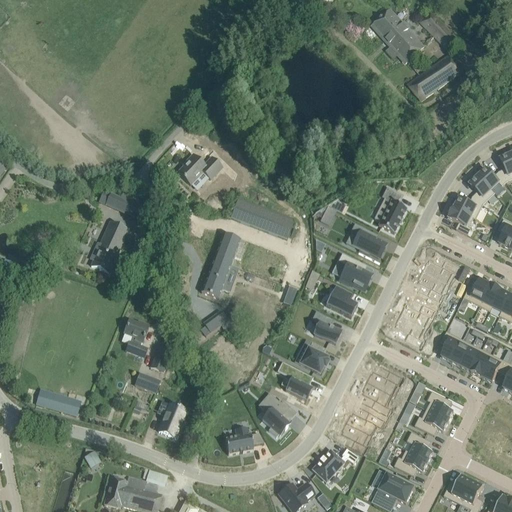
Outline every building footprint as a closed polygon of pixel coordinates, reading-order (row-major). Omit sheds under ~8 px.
[(390,12),(372,28),(390,47),(384,52),(392,60),(397,56),(405,65),(412,58),(422,49),(397,20),(390,12)] [(449,53),(460,42),(431,12),(419,24),(449,53)] [(475,58),(484,69),(489,64),(480,54),(475,58)] [(408,86),(421,102),(463,73),(450,55),(420,76),(408,86)] [(210,181),(222,169),(212,159),(204,167),(193,156),(183,167),(184,168),(178,175),(190,187),(203,174),(210,181)] [(505,171),(499,174),(506,184),(511,181),(511,158),(511,156),(500,161),(505,171)] [(486,170),(478,178),(494,196),(495,195),(491,192),(499,185),(502,188),(506,184),(499,174),(494,178),(486,170)] [(478,178),(470,186),(477,194),(472,199),(483,207),(494,196),(478,178)] [(379,212),(375,220),(381,223),(378,227),(394,235),(406,210),(398,206),(403,197),(387,189),(382,199),(391,203),(385,215),(379,212)] [(104,194),(100,203),(149,225),(155,212),(140,205),(142,201),(124,192),(120,201),(104,194)] [(454,209),(454,210),(476,221),(483,207),(472,199),(469,205),(459,200),(454,210),(454,209)] [(286,241),(293,221),(236,200),(229,219),(286,241)] [(327,208),(320,222),(329,227),(336,213),(327,208)] [(454,210),(449,220),(459,225),(456,231),(467,237),(468,237),(471,230),(469,229),(473,220),(475,221),(476,221),(454,210)] [(511,225),(504,221),(498,233),(504,236),(499,245),(510,250),(511,245),(511,225)] [(108,274),(128,231),(110,224),(98,251),(91,267),(108,274)] [(354,225),(350,235),(358,239),(353,247),(360,251),(359,253),(369,258),(370,255),(379,260),(386,246),(377,241),(379,237),(354,225)] [(223,235),(214,261),(231,267),(241,242),(223,235)] [(257,248),(238,309),(256,314),(275,253),(257,248)] [(342,256),(338,263),(348,268),(340,282),(351,288),(352,286),(364,292),(371,279),(363,275),(367,268),(342,256)] [(214,261),(201,294),(219,301),(231,267),(214,261)] [(469,289),(463,300),(480,309),(491,287),(490,287),(480,282),(475,292),(469,289)] [(336,287),(326,307),(351,320),(358,307),(350,303),(353,296),(336,287)] [(491,287),(480,309),(490,314),(492,310),(501,292),(491,287)] [(501,292),(492,310),(502,314),(510,297),(501,293),(501,292)] [(502,314),(500,319),(511,324),(511,298),(510,297),(502,314)] [(188,312),(181,317),(188,326),(195,322),(188,312)] [(221,312),(215,317),(222,326),(221,327),(224,332),(232,327),(221,312)] [(316,313),(312,321),(319,325),(314,335),(335,346),(341,334),(330,328),(333,321),(316,313)] [(127,353),(134,355),(143,359),(147,350),(140,348),(142,343),(144,340),(145,338),(144,338),(148,328),(141,325),(141,327),(129,322),(124,336),(131,339),(127,353)] [(446,334),(441,346),(446,348),(441,358),(452,364),(463,342),(446,334)] [(463,342),(452,364),(462,368),(472,347),(463,342)] [(303,358),(300,366),(317,374),(321,367),(322,368),(325,361),(320,358),(321,356),(320,356),(322,350),(324,351),(324,350),(309,343),(308,346),(306,349),(301,357),(303,358)] [(472,347),(462,368),(471,373),(471,374),(482,352),(472,347)] [(153,362),(150,368),(163,373),(171,354),(158,349),(155,355),(158,356),(155,363),(153,362)] [(482,352),(471,374),(481,379),(492,357),(482,352)] [(492,357),(481,379),(482,379),(492,384),(497,374),(503,377),(508,365),(502,362),(492,357)] [(282,364),(278,373),(291,380),(285,392),(306,403),(313,390),(308,387),(312,379),(282,364)] [(511,367),(508,365),(503,377),(508,380),(503,390),(511,394),(511,367)] [(147,377),(142,390),(155,395),(160,383),(147,377)] [(419,384),(414,393),(420,396),(425,387),(419,384)] [(430,404),(426,412),(448,424),(454,413),(449,410),(452,404),(432,394),(427,403),(430,404)] [(272,410),(262,421),(271,429),(268,432),(276,439),(279,436),(280,437),(288,428),(286,427),(288,424),(282,418),(290,409),(280,400),(278,403),(269,395),(262,402),(272,410)] [(39,396),(36,406),(71,416),(74,406),(39,396)] [(140,411),(140,416),(148,416),(148,404),(135,405),(135,411),(140,411)] [(170,406),(159,433),(176,441),(183,425),(182,424),(187,413),(178,409),(179,407),(173,404),(172,407),(170,406)] [(419,419),(415,428),(435,438),(438,432),(443,434),(448,424),(426,412),(422,420),(419,419)] [(399,424),(395,431),(400,433),(403,426),(399,424)] [(236,438),(225,440),(228,456),(254,452),(253,447),(264,445),(258,435),(251,437),(251,436),(248,436),(246,429),(235,431),(236,438)] [(406,452),(406,453),(428,464),(433,453),(428,451),(431,444),(411,434),(407,443),(414,447),(410,455),(406,452)] [(330,452),(312,471),(326,484),(347,461),(353,466),(358,459),(347,451),(342,457),(343,458),(341,461),(330,452)] [(399,460),(394,469),(414,479),(417,472),(422,475),(428,464),(406,453),(402,461),(399,460)] [(381,459),(379,464),(386,468),(388,463),(381,459)] [(387,476),(372,505),(385,511),(390,511),(395,504),(393,503),(395,500),(406,506),(414,490),(399,482),(400,480),(390,475),(389,477),(387,476)] [(121,507),(138,511),(157,511),(162,497),(163,498),(163,497),(144,492),(146,483),(128,478),(127,483),(111,479),(104,506),(120,511),(121,507)] [(449,487),(443,498),(460,507),(472,483),(470,483),(471,481),(465,478),(464,479),(461,478),(459,483),(455,490),(451,488),(449,487)] [(472,483),(460,507),(470,511),(479,511),(483,504),(477,501),(483,489),(472,483)] [(292,485),(278,496),(290,511),(298,511),(307,505),(306,503),(315,496),(306,485),(297,492),(292,485)] [(323,495),(317,499),(321,504),(326,500),(323,495)] [(491,507),(488,511),(509,511),(511,507),(511,501),(508,500),(508,501),(503,498),(497,510),(491,507)] [(200,511),(185,503),(180,511),(200,511)]
